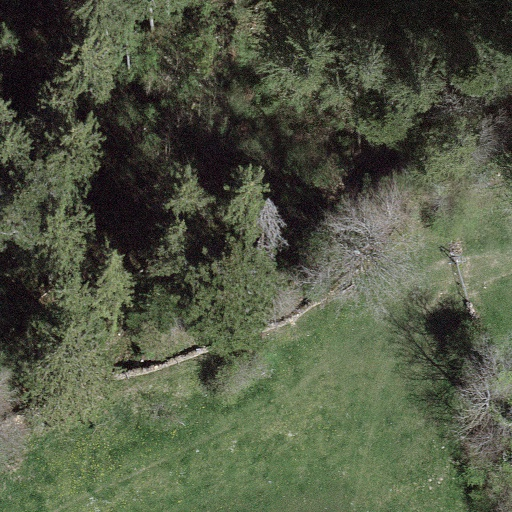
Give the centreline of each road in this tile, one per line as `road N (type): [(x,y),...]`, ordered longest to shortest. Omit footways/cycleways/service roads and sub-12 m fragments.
road 1 (track): [(345,511),(367,400),(395,328)]
road 2 (track): [(0,20),(141,0)]
